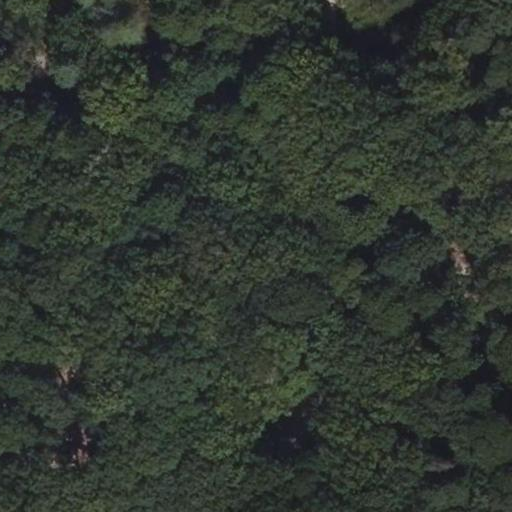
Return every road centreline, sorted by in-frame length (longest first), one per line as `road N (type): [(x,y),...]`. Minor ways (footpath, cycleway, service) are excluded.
road 1 (track): [(0,275),(511,470)]
road 2 (track): [(299,0),(271,193),(292,388)]
road 3 (track): [(292,388),(511,225)]
road 4 (track): [(305,511),(292,388)]
